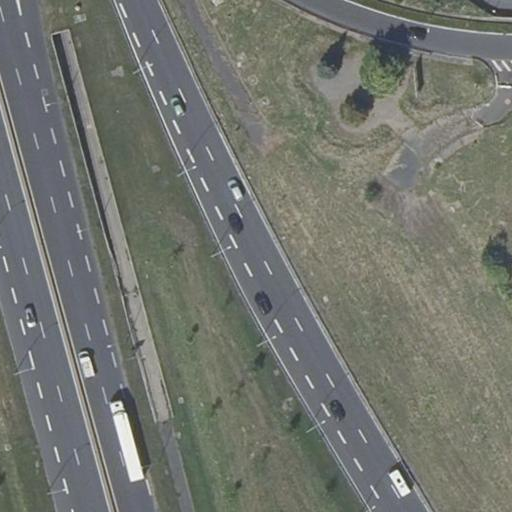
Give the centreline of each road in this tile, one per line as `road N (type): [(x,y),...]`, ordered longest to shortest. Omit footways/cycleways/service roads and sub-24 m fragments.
road 1 (trunk): [(409,511),(235,206),(138,0)]
road 2 (trunk): [(135,511),(36,145)]
road 3 (trunk): [(0,173),(91,511)]
road 4 (residential): [(511,49),(420,39),(308,0)]
road 5 (trunk): [(36,145),(22,0)]
road 6 (trunk): [(36,145),(0,12)]
